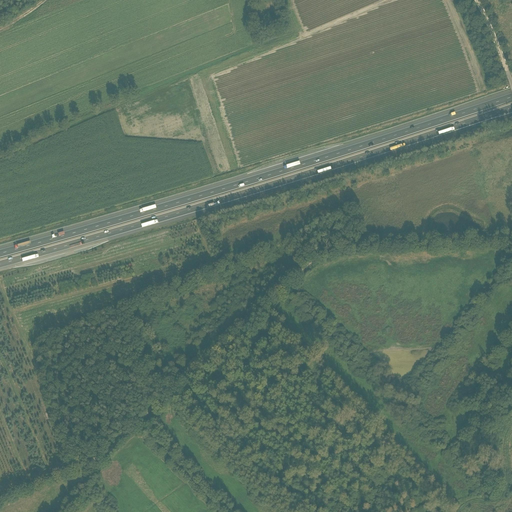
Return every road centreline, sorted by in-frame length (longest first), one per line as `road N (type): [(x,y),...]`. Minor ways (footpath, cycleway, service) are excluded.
road 1 (motorway): [(0,264),(511,107)]
road 2 (motorway): [(511,97),(0,253)]
road 3 (track): [(511,243),(356,248),(320,257),(139,421)]
road 4 (track): [(139,421),(101,456),(0,499)]
road 5 (track): [(222,511),(139,421)]
